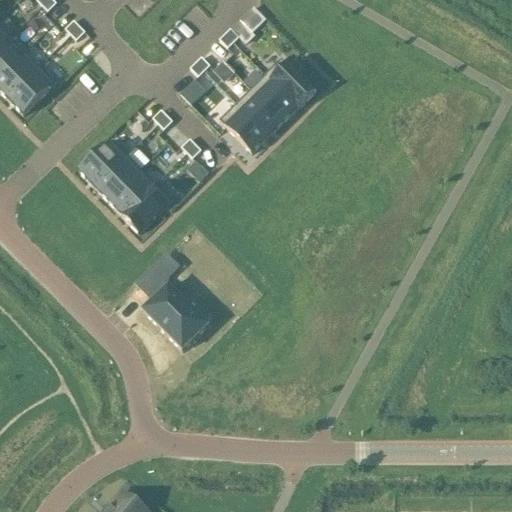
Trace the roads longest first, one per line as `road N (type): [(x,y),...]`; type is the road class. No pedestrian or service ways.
road 1 (unclassified): [(147,445),(511,453)]
road 2 (residential): [(0,225),(124,353),(147,445)]
road 3 (residential): [(0,199),(134,64)]
road 4 (residential): [(230,0),(239,10),(160,90)]
road 5 (residential): [(50,511),(85,474),(147,445)]
